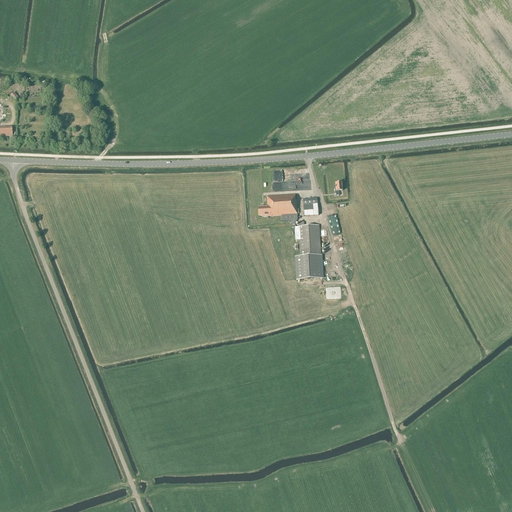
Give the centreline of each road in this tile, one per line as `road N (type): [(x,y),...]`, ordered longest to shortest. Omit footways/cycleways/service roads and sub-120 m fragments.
road 1 (secondary): [(14,160),(222,164),(511,135)]
road 2 (unclassified): [(141,511),(38,250),(14,160)]
